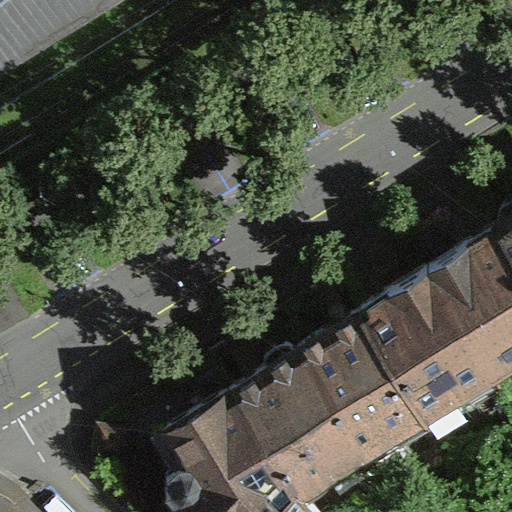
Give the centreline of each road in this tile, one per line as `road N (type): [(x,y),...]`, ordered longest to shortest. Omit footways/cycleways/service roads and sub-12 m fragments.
road 1 (tertiary): [(511,60),(0,381)]
road 2 (residential): [(0,413),(97,511)]
